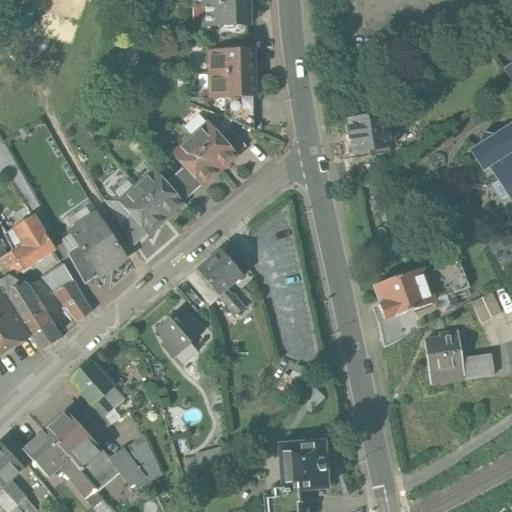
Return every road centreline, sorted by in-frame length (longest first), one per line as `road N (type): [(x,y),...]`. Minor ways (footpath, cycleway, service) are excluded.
road 1 (residential): [(311,146),(0,417)]
road 2 (secondary): [(385,495),(311,146)]
road 3 (residential): [(385,495),(511,416)]
road 4 (secondary): [(311,146),(291,0)]
